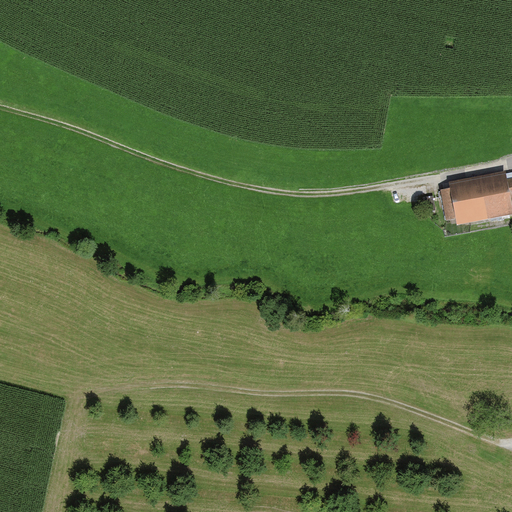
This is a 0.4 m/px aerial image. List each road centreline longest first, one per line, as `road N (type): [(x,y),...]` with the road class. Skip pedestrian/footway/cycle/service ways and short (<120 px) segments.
road 1 (track): [(0,108),(180,170),(290,193),(354,194),(511,163)]
road 2 (track): [(81,387),(193,383),(253,394),(359,393),(511,447)]
